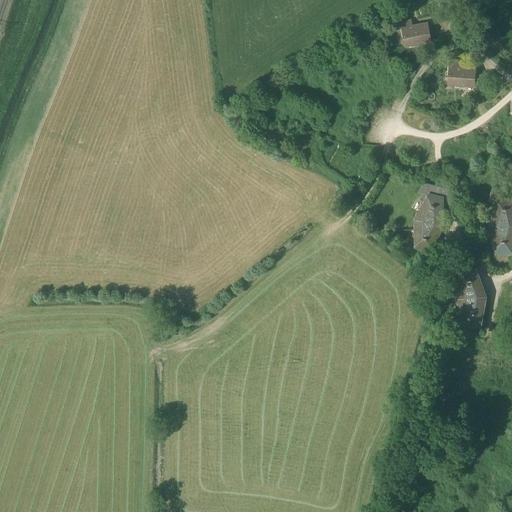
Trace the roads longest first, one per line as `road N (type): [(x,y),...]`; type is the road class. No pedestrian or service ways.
road 1 (track): [(64,0),(0,167)]
road 2 (unknown): [(511,263),(489,287),(484,353),(466,371)]
